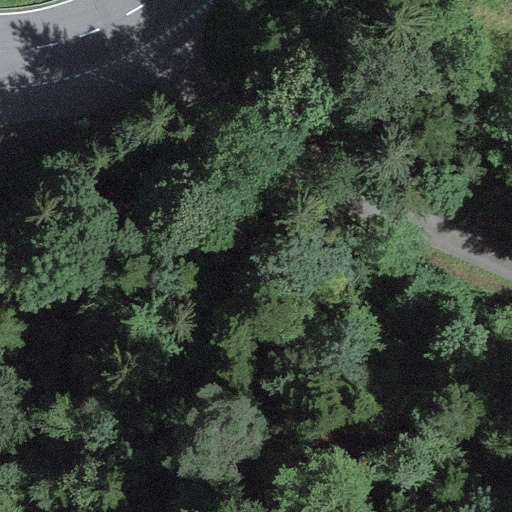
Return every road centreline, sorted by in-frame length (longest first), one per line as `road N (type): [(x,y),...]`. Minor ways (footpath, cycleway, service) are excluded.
road 1 (track): [(119,19),(347,199),(511,264)]
road 2 (tertiary): [(0,52),(80,38),(152,0)]
